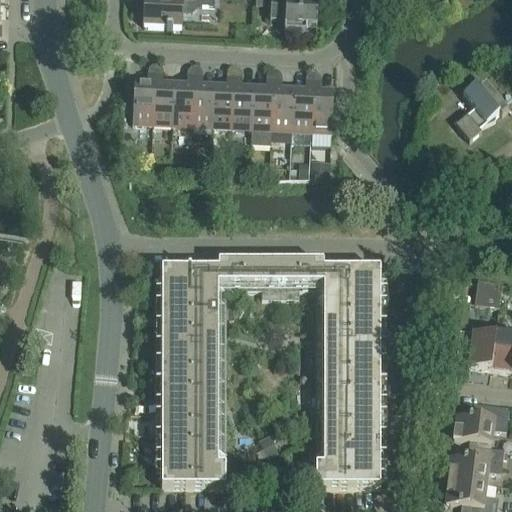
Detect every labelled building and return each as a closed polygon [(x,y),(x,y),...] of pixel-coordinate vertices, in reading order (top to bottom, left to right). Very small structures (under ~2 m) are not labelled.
[(213,0),(149,0),(149,6),(144,6),(143,31),(165,32),(165,34),(171,35),(171,32),(180,33),(181,16),(191,17),(198,11),(201,11),(201,9),(213,9),(213,0)] [(255,0),(255,10),(270,11),(269,24),(285,25),(284,35),(316,37),(318,5),(287,3),(286,0),(255,0)] [(123,92),(121,115),(132,116),(132,129),(152,130),(155,67),(153,67),(151,68),(150,69),(148,71),(148,72),(147,74),(147,83),(146,88),(134,87),(133,92),(123,92)] [(172,131),(174,89),(162,89),(162,76),(162,74),(162,72),(161,71),(160,69),(159,68),(157,68),(155,67),(152,130),(172,131)] [(191,132),(194,90),(195,69),(193,69),(191,70),(190,71),(188,72),(187,74),(187,75),(186,77),(186,90),(174,89),(172,131),(191,132)] [(211,133),(213,91),(202,90),(202,78),(202,76),(202,74),(201,73),(200,71),(198,70),(196,70),(195,69),(194,90),(191,132),(211,133)] [(231,134),(233,92),(234,71),(232,71),(231,72),(229,72),(228,74),(227,75),(226,77),(226,78),(226,92),(213,91),(211,133),(231,134)] [(251,135),(253,93),(241,92),(242,79),(242,77),(241,76),(240,74),(239,73),(238,72),(236,71),(234,71),(233,92),(231,134),(251,135)] [(271,136),(273,94),(274,73),(272,73),(270,74),(269,75),(267,76),(266,77),(266,79),(265,81),(265,93),(253,93),(251,135),(250,149),(270,150),(270,136),(271,136)] [(290,137),(292,95),(281,94),(281,81),(281,80),(281,78),(280,77),(279,75),(277,74),(276,73),(274,73),(273,94),(271,136),(290,137)] [(310,138),(312,96),(313,75),(311,75),(310,75),(308,76),(307,77),(306,79),(305,81),(305,82),(304,95),(292,95),(290,137),(310,138)] [(331,139),(333,97),(320,96),(321,83),(320,81),(320,80),(319,78),(318,77),(317,76),(315,75),(313,75),(312,96),(310,138),(331,139)] [(474,114),(455,129),(469,146),(481,136),(478,133),(495,125),(495,121),(500,117),(502,119),(508,114),(506,112),(488,89),(486,87),(480,92),(477,87),(462,99),(474,114)] [(308,168),(308,187),(326,188),(327,169),(308,168)] [(298,169),(298,186),(307,187),(308,170),(298,169)] [(322,295),(322,274),(322,268),(218,268),(218,274),(218,295),(225,295),(317,295),(322,295)] [(224,459),(225,295),(218,295),(218,274),(162,274),(161,492),(225,493),(225,470),(204,470),(204,459),(224,459)] [(379,493),(379,289),(379,274),(322,274),(322,295),(317,295),(316,459),(336,459),(336,470),(316,470),(316,493),(379,493)] [(499,300),(501,289),(477,284),(475,297),(499,300)] [(498,312),(499,300),(475,297),(474,309),(498,312)] [(490,375),(494,340),(459,336),(456,359),(469,360),(468,372),(490,375)] [(511,378),(511,372),(511,342),(494,340),(490,375),(511,378)] [(505,437),(508,413),(482,410),(480,423),(456,420),(454,443),(470,445),(469,451),(490,453),(492,436),(505,437)] [(502,455),(490,453),(469,451),(467,463),(451,461),(448,484),(487,489),(488,477),(499,478),(502,455)] [(485,501),(487,489),(448,484),(445,508),(461,510),(460,511),(494,511),(496,502),(485,501)]
